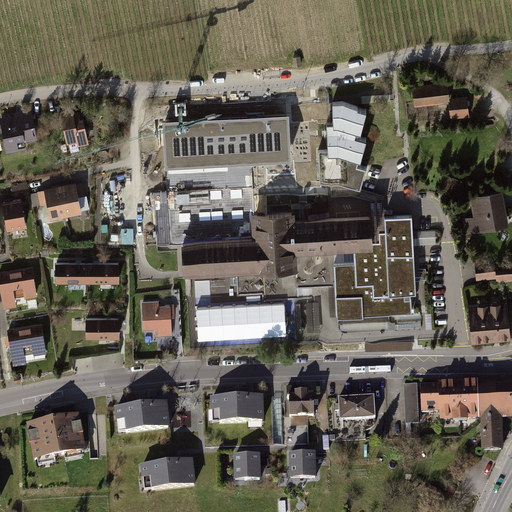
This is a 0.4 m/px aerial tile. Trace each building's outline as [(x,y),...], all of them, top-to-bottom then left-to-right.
[(300,56),(293,57),(294,67),(301,66),(300,56)] [(448,81),(412,85),(415,108),(449,104),(451,121),(470,118),(467,96),(450,98),(448,81)] [(359,136),(360,130),(362,131),(367,109),(359,107),(359,106),(346,102),(333,102),(335,121),(327,122),(329,150),(319,150),(321,183),(331,182),(336,182),(340,182),(361,187),(367,166),(358,164),(360,158),(362,159),(367,138),(359,136)] [(72,109),(62,111),(68,141),(69,142),(71,151),(79,149),(78,142),(87,140),(87,137),(83,118),(79,119),(78,111),(72,112),(72,109)] [(31,111),(1,117),(7,152),(25,148),(23,140),(36,137),(31,111)] [(290,113),(163,119),(166,165),(292,159),(290,113)] [(76,181),(60,185),(67,216),(82,212),(81,210),(89,208),(86,195),(79,197),(76,181)] [(340,185),(340,182),(331,182),(331,196),(353,195),(369,199),(370,217),(372,242),(380,242),(379,232),(386,231),(385,216),(384,194),(347,184),(340,185)] [(67,216),(60,185),(44,188),(51,219),(67,216)] [(504,190),(471,196),(474,217),(463,219),(466,233),(510,226),(504,190)] [(329,193),(316,194),(316,202),(312,202),(313,209),(329,208),(329,193)] [(21,199),(4,202),(8,228),(25,225),(21,199)] [(255,238),(183,242),(185,270),(257,266),(257,268),(295,266),(294,249),(362,245),(372,244),(372,242),(370,217),(292,221),(292,212),(254,214),(255,238)] [(380,242),(372,242),(372,244),(362,245),(363,250),(355,250),(356,262),(335,263),(337,316),(364,315),(364,313),(412,310),(411,292),(416,292),(416,281),(414,244),(413,231),(412,215),(385,216),(386,231),(379,232),(380,242)] [(437,241),(437,229),(419,229),(419,241),(437,241)] [(511,261),(496,263),(495,259),(476,261),(478,280),(497,278),(497,282),(511,280),(511,261)] [(88,282),(88,261),(81,261),(81,263),(56,263),(56,282),(88,282)] [(94,261),(88,261),(88,282),(119,282),(119,262),(96,263),(94,263),(94,261)] [(32,268),(0,273),(0,278),(3,298),(3,299),(36,294),(32,268)] [(239,295),(238,277),(196,279),(197,297),(239,295)] [(298,331),(322,331),(321,300),(297,301),(298,331)] [(159,301),(144,302),(145,328),(160,327),(160,335),(172,334),(170,306),(159,306),(159,301)] [(509,301),(470,305),(473,343),(511,340),(511,338),(509,310),(509,303),(509,301)] [(255,302),(254,310),(261,311),(262,303),(255,302)] [(242,340),(298,336),(296,305),(281,306),(282,316),(264,317),(264,321),(240,322),(242,340)] [(120,318),(86,318),(86,338),(120,338),(120,318)] [(41,325),(9,330),(11,344),(12,356),(45,351),(41,325)] [(511,378),(479,382),(481,421),(482,421),(503,420),(511,419),(511,378)] [(470,421),(481,421),(479,382),(439,383),(439,386),(422,387),(423,413),(441,413),(441,422),(454,422),(454,425),(470,424),(470,421)] [(418,385),(405,385),(407,425),(420,424),(418,385)] [(295,394),(298,394),(298,387),(287,387),(287,399),(290,399),(290,397),(296,397),(295,394)] [(296,397),(290,397),(290,399),(291,419),(315,418),(314,396),(308,397),(308,393),(298,394),(295,394),(296,397)] [(374,397),(339,399),(340,422),(375,419),(374,397)] [(265,399),(211,399),(211,413),(220,413),(220,424),(266,424),(265,399)] [(166,404),(116,409),(118,421),(125,421),(126,433),(168,428),(166,404)] [(78,415),(26,426),(34,462),(86,451),(78,415)] [(504,436),(503,420),(482,421),(483,453),(505,452),(504,436)] [(261,456),(234,457),(234,483),(262,483),(261,456)] [(304,456),(290,457),(291,481),(317,481),(317,456),(304,456)] [(193,462),(142,468),(145,494),(196,488),(193,462)]
